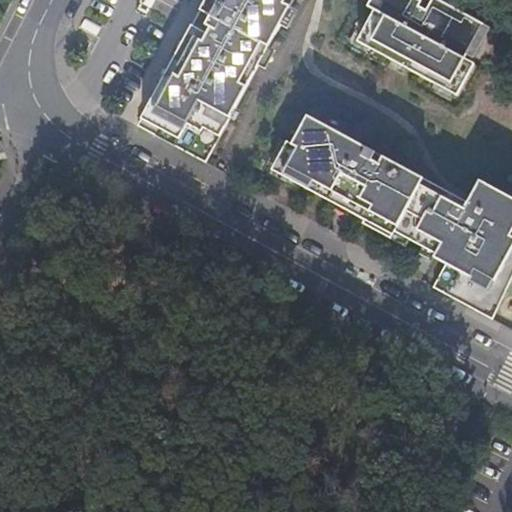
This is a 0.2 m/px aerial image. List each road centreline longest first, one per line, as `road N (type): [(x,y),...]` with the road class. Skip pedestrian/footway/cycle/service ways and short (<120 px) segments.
road 1 (residential): [(52,123),(97,155),(511,377)]
road 2 (residential): [(52,123),(0,248)]
